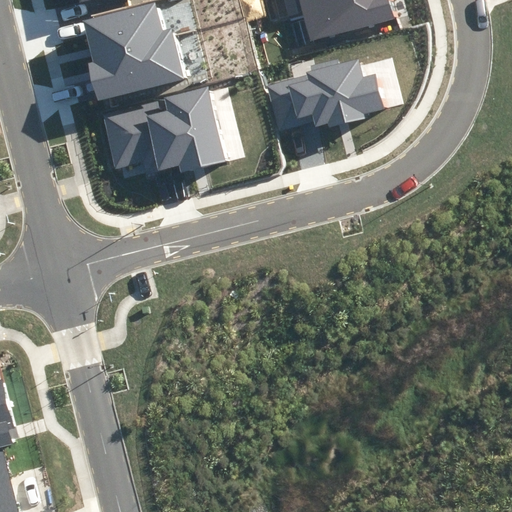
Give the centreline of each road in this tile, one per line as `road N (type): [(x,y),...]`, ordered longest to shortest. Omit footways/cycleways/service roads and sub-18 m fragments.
road 1 (residential): [(58,277),(378,188),(420,163),(466,101),(473,62),(468,0)]
road 2 (residential): [(58,277),(0,41)]
road 3 (residential): [(119,511),(58,277)]
